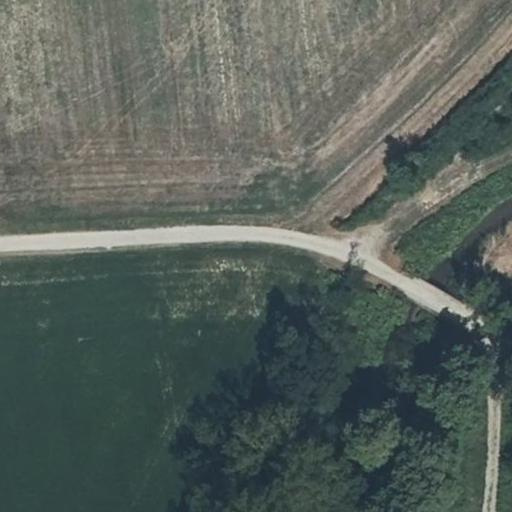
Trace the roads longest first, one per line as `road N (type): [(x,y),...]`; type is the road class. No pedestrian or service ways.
road 1 (track): [(361,252),(233,230),(0,244)]
road 2 (track): [(511,338),(389,268)]
